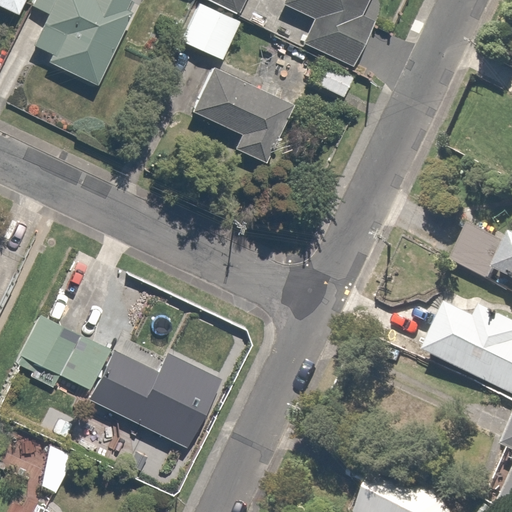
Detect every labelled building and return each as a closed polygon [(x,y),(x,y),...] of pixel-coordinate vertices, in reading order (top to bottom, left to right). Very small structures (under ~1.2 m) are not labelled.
[(0,0),(0,10),(21,20),(29,0),(0,0)] [(93,90),(140,0),(33,0),(30,8),(48,18),(33,46),(51,55),(46,65),(93,90)] [(240,20),(200,0),(198,0),(177,43),(219,63),(240,20)] [(200,0),(240,20),(249,0),(200,0)] [(285,0),(282,7),(310,20),(298,46),(316,54),(354,72),(377,22),(359,14),(365,0),(285,0)] [(354,72),(316,54),(304,81),(342,99),(354,72)] [(297,105),(211,64),(189,111),(240,136),(232,153),(266,170),(297,105)] [(466,229),(452,261),(511,287),(511,245),(511,249),(466,229)] [(502,414),(511,419),(511,317),(488,306),(478,326),(453,313),(431,358),(510,397),(502,414)] [(40,309),(16,354),(197,450),(233,381),(171,347),(158,371),(40,309)] [(48,442),(3,421),(0,425),(0,468),(34,484),(33,484),(62,494),(77,449),(49,439),(48,442)] [(511,511),(511,452),(507,463),(511,465),(511,493),(502,511),(511,511)] [(386,472),(366,511),(447,511),(430,493),(386,472)]
